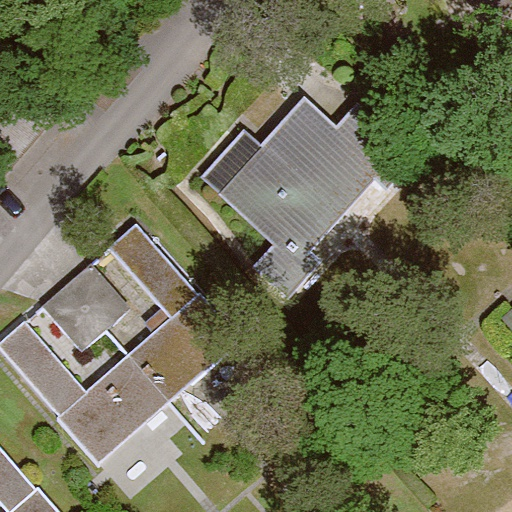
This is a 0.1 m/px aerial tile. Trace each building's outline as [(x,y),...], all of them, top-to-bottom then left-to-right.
[(511,7),(511,0),(463,0),(489,29),(511,7)] [(18,69),(0,89),(0,172),(4,176),(63,108),(18,69)] [(386,195),(417,161),(358,106),(335,131),(304,102),(260,150),(244,135),(200,182),(272,249),(250,273),(285,305),(321,266),(309,255),(374,184),(386,195)] [(0,355),(98,468),(239,346),(136,228),(109,251),(171,323),(86,396),(25,325),(0,346),(0,355)] [(52,511),(0,451),(0,507),(4,511),(52,511)]
